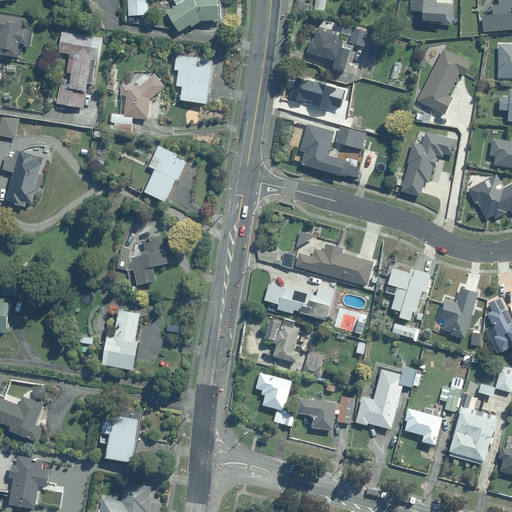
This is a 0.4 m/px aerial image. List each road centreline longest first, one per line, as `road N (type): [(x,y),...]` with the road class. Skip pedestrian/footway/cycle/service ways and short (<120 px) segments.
road 1 (residential): [(511,248),(474,248),(245,180)]
road 2 (secondary): [(208,406),(245,180)]
road 3 (secondary): [(418,511),(205,463)]
road 4 (residential): [(208,406),(0,370)]
road 5 (secondary): [(245,180),(271,0)]
